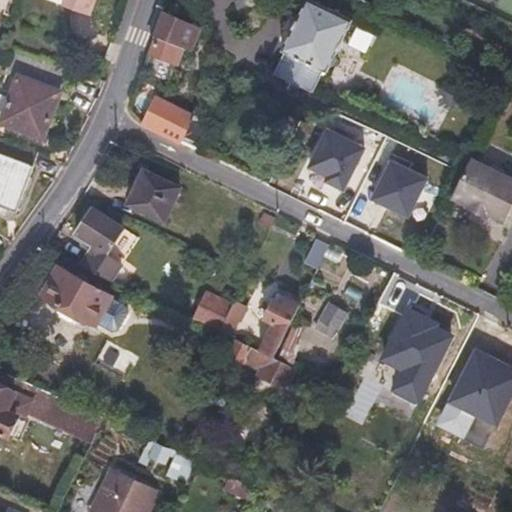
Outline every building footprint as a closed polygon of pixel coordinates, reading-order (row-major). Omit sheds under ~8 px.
[(90,15),(95,0),(70,0),(68,7),(90,15)] [(349,22),(307,1),(283,49),(285,50),(273,73),(312,93),(324,69),(325,70),(349,22)] [(162,13),(144,55),(175,66),(181,44),(191,49),(200,30),(162,13)] [(69,68),(27,53),(2,122),(44,137),(69,68)] [(454,84),(443,89),(450,106),(461,101),(454,84)] [(181,141),(190,123),(194,114),(156,96),(142,122),(181,141)] [(181,141),(195,149),(204,130),(190,123),(181,141)] [(364,150),(327,132),(308,168),(328,177),(326,183),(345,190),(364,150)] [(39,153),(0,138),(0,207),(17,213),(39,153)] [(511,178),(471,157),(451,196),(468,204),(467,206),(486,216),(488,214),(503,221),(511,202),(511,178)] [(428,180),(389,160),(368,200),(407,220),(428,180)] [(176,189),(143,174),(130,203),(163,217),(176,189)] [(78,265),(110,280),(120,265),(111,259),(114,255),(123,260),(136,240),(92,210),(77,233),(85,238),(81,243),(90,250),(78,265)] [(274,218),(264,213),(259,225),(268,229),(274,218)] [(305,262),(317,268),(329,246),(316,239),(305,262)] [(109,297),(59,269),(44,295),(94,323),(109,297)] [(279,346),(290,324),(299,305),(286,299),(283,306),(273,301),(264,318),(273,323),(259,351),(273,358),(279,346)] [(234,303),(222,325),(232,330),(237,320),(240,321),(246,309),(234,303)] [(347,314),(328,303),(314,329),(332,339),(337,330),(338,331),(347,314)] [(279,346),(292,353),(303,330),(290,324),(279,346)] [(448,354),(394,326),(367,377),(421,406),(448,354)] [(259,351),(227,336),(220,351),(261,371),(258,377),(284,389),(294,368),(290,366),(273,358),(259,351)] [(273,358),(290,366),(296,355),(292,353),(279,346),(273,358)] [(511,396),(511,367),(474,348),(447,404),(497,428),(511,396)] [(23,414),(71,436),(83,408),(8,374),(2,388),(30,400),(23,414)] [(17,411),(23,414),(30,400),(2,388),(0,386),(0,430),(6,434),(17,411)] [(102,418),(83,408),(71,436),(90,444),(102,418)] [(187,477),(196,460),(187,456),(178,473),(187,477)] [(151,511),(164,488),(118,466),(97,509),(102,511),(151,511)]
